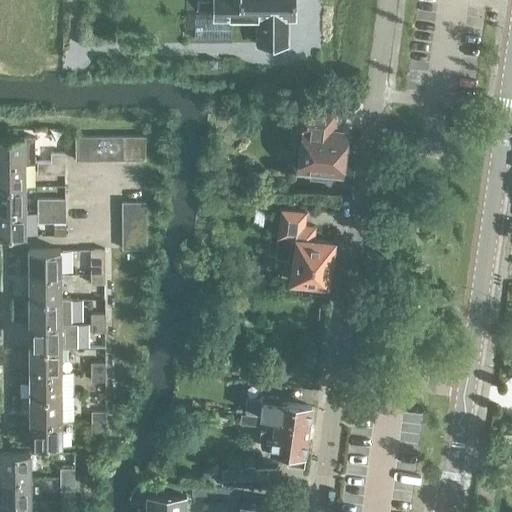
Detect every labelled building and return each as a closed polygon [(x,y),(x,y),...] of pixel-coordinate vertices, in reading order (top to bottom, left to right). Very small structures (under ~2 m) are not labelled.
[(296,19),(295,0),(213,0),(213,17),(195,18),(195,39),(231,39),(231,18),(256,18),(256,45),(288,45),(288,18),(296,19)] [(299,108),(292,166),(312,168),(311,177),(328,179),(329,170),(342,172),(347,132),(324,129),(326,111),(299,108)] [(76,160),(146,159),(146,135),(76,136),(76,160)] [(0,137),(0,161),(26,162),(36,162),(36,137),(25,137),(0,137)] [(65,162),(65,152),(51,152),(51,162),(65,162)] [(0,186),(26,186),(26,162),(0,161),(0,186)] [(228,176),(243,178),(245,163),(230,161),(228,176)] [(65,162),(51,162),(38,162),(38,174),(65,174),(65,162)] [(0,211),(26,211),(26,186),(0,186),(0,211)] [(38,211),(66,210),(66,198),(38,199),(38,211)] [(123,249),(146,249),(146,204),(123,204),(123,249)] [(309,290),(327,292),(334,240),(313,238),(315,225),(305,223),(306,210),(281,207),(278,233),(270,232),(268,252),(275,253),(274,254),(289,256),(288,258),(294,259),(291,279),(310,281),(309,290)] [(265,227),(268,210),(256,208),(253,226),(265,227)] [(67,235),(67,222),(66,210),(38,211),(38,223),(55,222),(55,235),(67,235)] [(0,236),(27,236),(26,211),(0,211),(0,236)] [(91,266),(105,266),(105,249),(91,249),(91,266)] [(29,276),(61,275),(61,250),(29,251),(29,276)] [(91,283),(105,283),(105,266),(91,266),(91,283)] [(30,300),(61,299),(61,275),(29,276),(30,300)] [(30,324),(62,324),(71,324),(71,299),(61,299),(30,300),(30,324)] [(91,323),(105,323),(105,314),(91,314),(91,323)] [(91,333),(105,332),(105,323),(91,323),(91,333)] [(76,348),(76,324),(71,324),(62,324),(30,324),(30,348),(62,348),(76,348)] [(30,373),(62,372),(62,348),(30,348),(30,373)] [(233,375),(235,363),(215,360),(213,371),(233,375)] [(91,372),(106,372),(105,363),(91,363),(91,372)] [(30,373),(31,397),(73,396),(73,372),(62,372),(30,373)] [(92,381),(106,381),(106,372),(91,372),(92,381)] [(31,397),(31,421),(63,421),(73,421),(73,396),(31,397)] [(307,435),(311,406),(251,398),(248,414),(269,417),(267,430),(307,435)] [(92,420),(106,420),(106,411),(92,411),(92,420)] [(92,430),(106,429),(106,420),(92,420),(92,430)] [(31,446),(63,446),(63,421),(31,421),(31,446)] [(307,435),(267,430),(267,431),(261,430),(259,439),(260,443),(260,445),(261,446),(263,448),(265,449),(267,450),(271,451),(289,453),(288,462),(304,464),(307,435)] [(0,477),(31,477),(30,452),(0,452),(0,477)] [(60,477),(74,477),(74,468),(60,468),(60,477)] [(222,472),(203,472),(203,482),(222,482),(222,483),(279,484),(278,470),(222,470),(222,472)] [(0,502),(31,502),(31,477),(0,477),(0,502)] [(60,486),(74,486),(74,477),(60,477),(60,486)] [(204,485),(192,485),(192,494),(204,494),(204,485)] [(216,485),(204,485),(204,494),(216,494),(216,485)] [(216,485),(216,494),(228,494),(228,485),(216,485)] [(142,490),(140,489),(137,487),(135,486),(129,496),(131,498),(136,500),(142,490)] [(185,491),(146,491),(146,511),(185,511),(185,491)] [(296,511),(297,509),(240,501),(238,511),(296,511)] [(0,511),(30,511),(31,502),(0,502),(0,511)]
